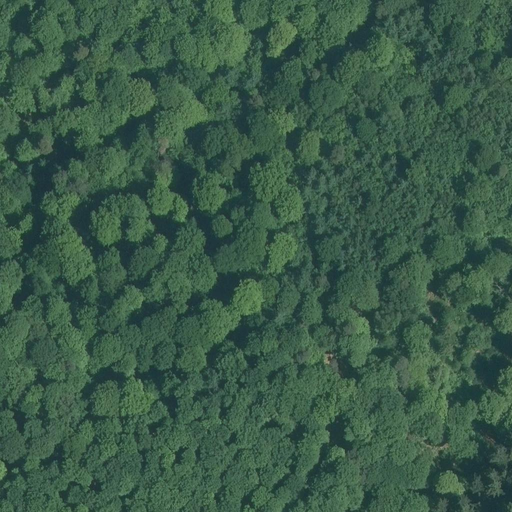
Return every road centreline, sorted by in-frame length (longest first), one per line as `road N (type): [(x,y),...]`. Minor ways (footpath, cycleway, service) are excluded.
road 1 (track): [(303,0),(265,144),(239,172),(185,192),(143,196),(109,185),(14,101)]
road 2 (track): [(292,511),(396,358),(511,242)]
